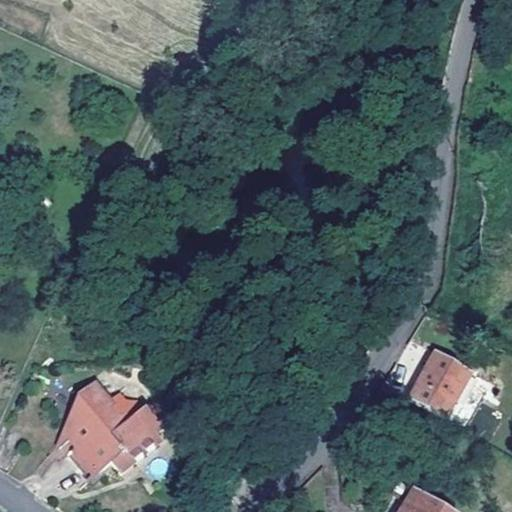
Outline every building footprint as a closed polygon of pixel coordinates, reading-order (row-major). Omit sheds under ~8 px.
[(313,18),(298,28),(307,42),(323,32),(313,18)] [(438,354),(411,403),(446,421),(472,373),(438,354)] [(80,438),(72,445),(79,453),(76,456),(98,479),(98,480),(112,468),(123,458),(133,468),(158,447),(159,446),(155,441),(162,436),(145,415),(139,420),(115,420),(109,414),(114,410),(97,390),(80,403),(84,407),(73,431),(80,438)] [(53,461),(72,445),(80,438),(73,431),(84,407),(80,403),(53,461)] [(127,474),(133,468),(123,458),(112,468),(122,478),(127,474)] [(250,487),(232,464),(212,480),(231,504),(250,487)] [(446,511),(416,494),(405,511),(446,511)]
